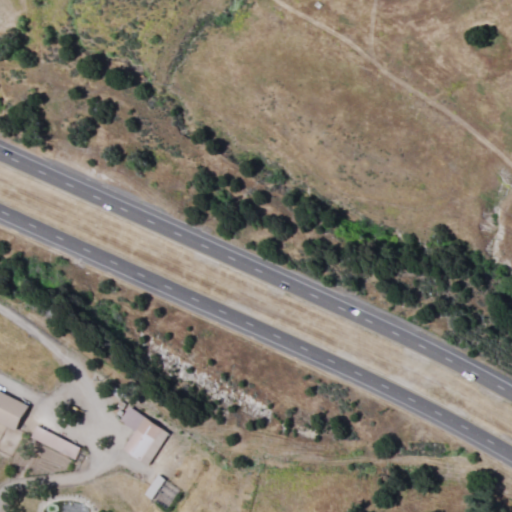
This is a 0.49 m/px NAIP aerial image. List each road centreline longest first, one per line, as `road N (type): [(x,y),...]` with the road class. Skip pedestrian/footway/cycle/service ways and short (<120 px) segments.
road 1 (primary): [(511,381),(0,143)]
road 2 (primary): [(0,210),(511,443)]
